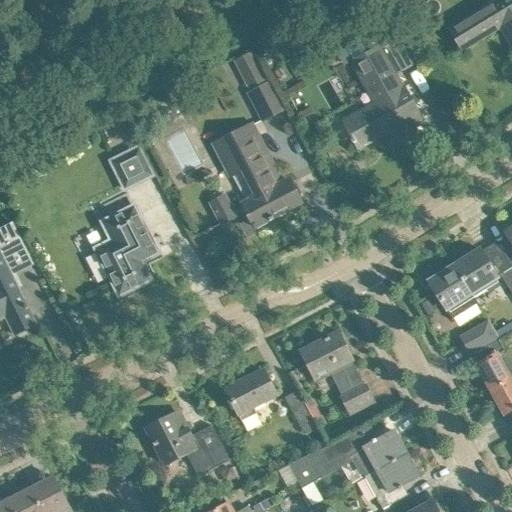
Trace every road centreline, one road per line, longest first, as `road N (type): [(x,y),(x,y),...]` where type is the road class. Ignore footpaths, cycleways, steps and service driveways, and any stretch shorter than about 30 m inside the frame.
road 1 (residential): [(68,398),(271,295),(303,289),(358,261)]
road 2 (residential): [(497,511),(358,261)]
road 3 (residential): [(358,261),(511,165)]
road 4 (residential): [(131,511),(68,398)]
